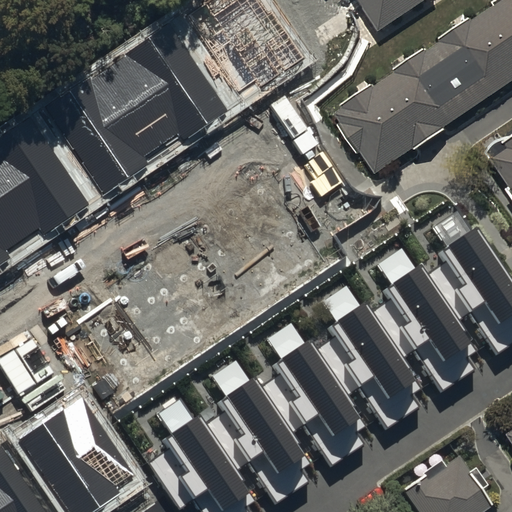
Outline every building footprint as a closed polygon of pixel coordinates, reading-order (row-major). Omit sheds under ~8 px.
[(264,0),(209,0),(186,16),(236,92),(255,79),(259,86),(303,58),(264,0)] [(427,51),(394,74),(397,78),(377,91),(374,87),(334,115),(376,178),(511,86),(511,0),(356,0),(381,36),(434,0),(503,0),(493,7),(495,11),(472,26),(470,23),(440,43),(442,46),(430,54),(427,51)] [(170,25),(46,109),(104,194),(149,163),(145,157),(179,134),(183,140),(228,110),(170,25)] [(32,118),(0,139),(0,264),(11,257),(7,250),(41,227),(45,233),(90,203),(32,118)] [(511,145),(506,149),(503,144),(488,155),(511,189),(511,190),(506,194),(511,201),(511,145)] [(463,223),(451,206),(428,221),(440,240),(433,244),(442,256),(421,270),(453,317),(467,307),(494,348),(511,335),(511,285),(468,220),(463,223)] [(408,261),(397,243),(373,259),(386,277),(379,282),(387,294),(367,307),(398,354),(412,345),(439,385),(471,364),(463,353),(473,347),(453,317),(421,270),(413,257),(408,261)] [(354,298),(343,281),(319,296),(332,315),(325,319),(333,331),(312,345),(344,392),(358,382),(385,423),(417,402),(409,390),(418,384),(398,354),(367,307),(359,295),(354,298)] [(299,336),(288,319),(264,334),(277,353),(270,357),(278,369),(257,383),(288,430),(303,420),(330,461),(362,440),(354,428),(364,422),(344,392),(312,345),(304,333),(299,336)] [(243,374),(232,357),(208,372),(221,391),(214,395),(222,407),(201,421),(233,468),(247,458),(274,499),(306,478),(298,466),(308,460),(288,430),(257,383),(249,370),(243,374)] [(186,412),(175,395),(154,409),(166,427),(158,433),(166,445),(145,459),(177,506),(191,496),(201,511),(247,511),(242,504),(252,498),(233,468),(201,421),(193,408),(186,412)] [(81,399),(20,440),(69,511),(93,511),(121,494),(115,485),(132,473),(81,399)] [(0,511),(47,511),(2,445),(0,445),(0,511)] [(469,477),(457,461),(443,471),(439,466),(401,493),(413,511),(492,511),(481,496),(486,492),(474,474),(469,477)]
